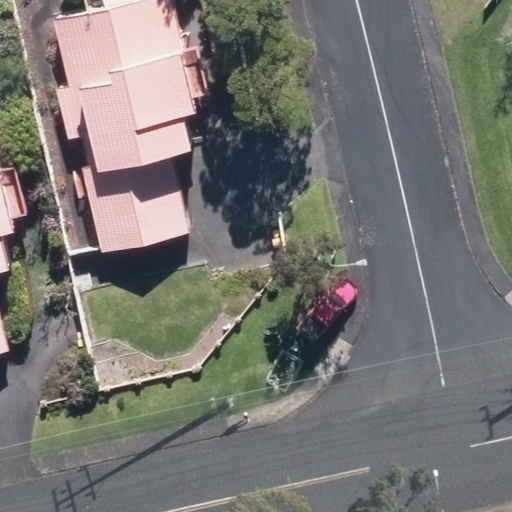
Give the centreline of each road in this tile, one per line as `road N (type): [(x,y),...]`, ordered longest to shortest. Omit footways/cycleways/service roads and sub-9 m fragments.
road 1 (residential): [(466,449),(356,0)]
road 2 (tertiary): [(183,511),(466,449)]
